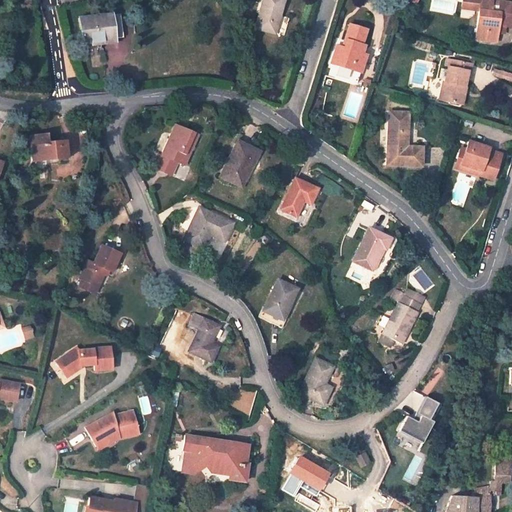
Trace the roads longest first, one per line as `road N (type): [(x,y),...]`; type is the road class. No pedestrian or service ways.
road 1 (residential): [(457,280),(426,349),(392,397),(363,423),(331,434),(296,426),(269,410),(235,312),(167,276),(153,253),(106,132),(121,99)]
road 2 (residential): [(121,99),(208,93),(249,105),(397,206),(457,280)]
road 3 (residential): [(474,323),(431,511)]
